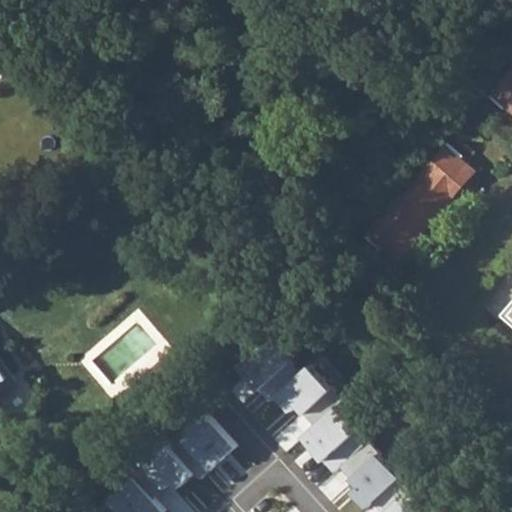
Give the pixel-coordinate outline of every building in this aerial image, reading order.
[(511,72),(495,92),(511,106),(511,72)] [(371,233),(400,258),(422,232),(421,231),(453,194),(455,196),(477,169),(449,145),(426,171),(427,172),(395,208),(394,207),(371,233)] [(278,394),(308,368),(276,333),(241,364),(272,400),(278,394)] [(0,403),(20,383),(0,356),(0,403)] [(164,358),(129,390),(142,404),(177,373),(164,358)] [(319,424),(343,401),(347,396),(312,361),(308,368),(278,394),(295,411),(300,405),(319,424)] [(307,435),(330,459),(361,430),(354,423),(359,419),(343,401),(319,424),(307,435)] [(210,475),(244,445),(208,405),(175,436),(201,467),(210,475)] [(198,511),(178,488),(201,467),(175,436),(135,469),(171,509),(173,511),(198,511)] [(377,511),(386,511),(416,486),(383,448),(354,473),(363,484),(357,489),(377,511)] [(166,511),(171,509),(135,469),(100,502),(109,511),(166,511)] [(437,511),(439,511),(416,486),(386,511),(437,511)] [(109,511),(100,502),(88,511),(109,511)]
